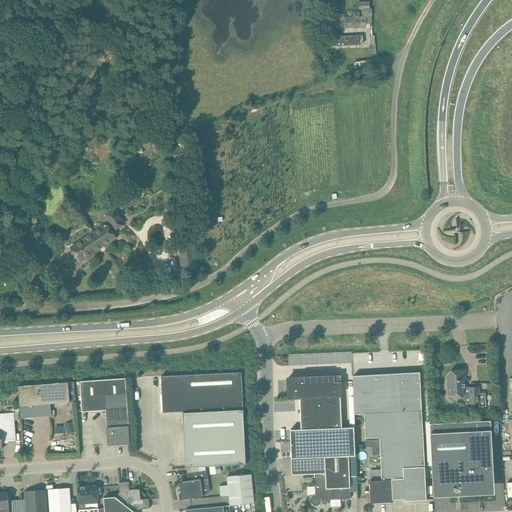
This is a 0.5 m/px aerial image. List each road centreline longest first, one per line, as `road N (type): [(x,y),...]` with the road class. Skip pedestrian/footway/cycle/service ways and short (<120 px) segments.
road 1 (unclassified): [(407,47),(394,99),(394,168),(376,196),(296,216),(194,287),(0,311)]
road 2 (secondary): [(0,351),(180,336),(245,308)]
road 3 (secondary): [(234,294),(172,320),(0,333)]
road 4 (unclassified): [(261,338),(487,323)]
road 5 (motorway): [(487,0),(449,72),(444,203)]
road 6 (secondary): [(426,223),(321,238),(234,294)]
road 7 (secondary): [(245,308),(328,253),(428,244)]
road 8 (unclassified): [(166,511),(161,485),(140,465),(0,470)]
road 9 (motorway): [(462,201),(457,125),(464,92),(484,49),(511,25)]
road 10 (unclassified): [(275,511),(261,338)]
